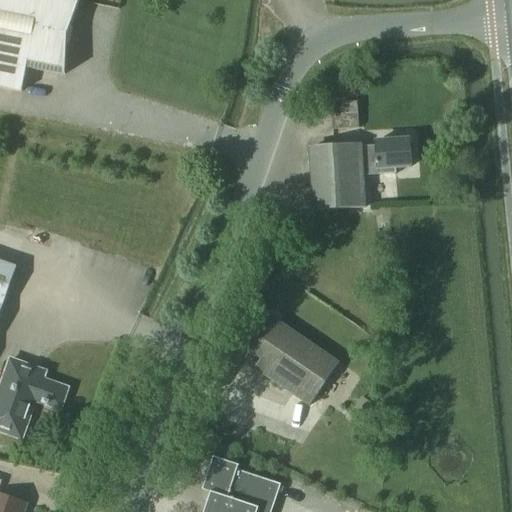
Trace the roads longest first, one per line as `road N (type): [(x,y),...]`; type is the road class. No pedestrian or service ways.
road 1 (tertiary): [(131,511),(302,60),(342,32),(385,22),(511,12)]
road 2 (unknown): [(262,151),(0,99)]
road 3 (unknown): [(192,343),(68,288),(0,238)]
